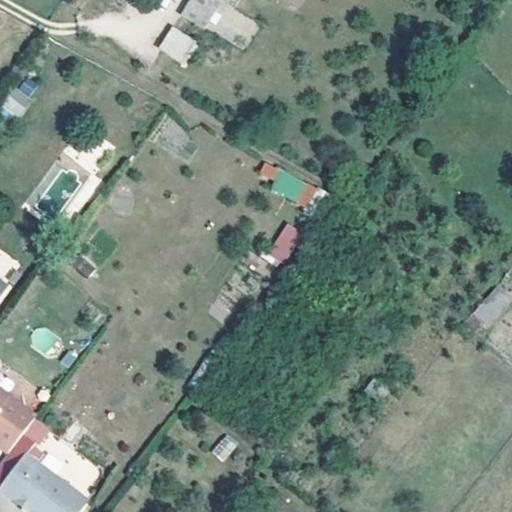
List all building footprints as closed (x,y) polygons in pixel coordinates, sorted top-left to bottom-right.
[(187,0),(180,15),(245,51),(260,24),(231,8),(236,0),(187,0)] [(166,21),(154,44),(180,58),(193,35),(166,21)] [(0,108),(0,109),(18,121),(32,99),(14,87),(0,108)] [(270,191),(308,206),(316,185),(278,170),(270,191)] [(288,223),(267,252),(283,263),(304,235),(288,223)] [(0,312),(12,296),(0,286),(0,312)] [(511,299),(497,286),(470,316),(488,331),(511,301),(511,299)] [(0,422),(16,401),(0,389),(0,422)] [(38,416),(16,401),(0,422),(0,446),(10,454),(38,416)] [(209,450),(220,462),(238,446),(228,434),(209,450)] [(0,489),(0,499),(16,511),(32,511),(54,483),(22,460),(0,489)] [(54,483),(32,511),(80,511),(84,506),(54,483)]
